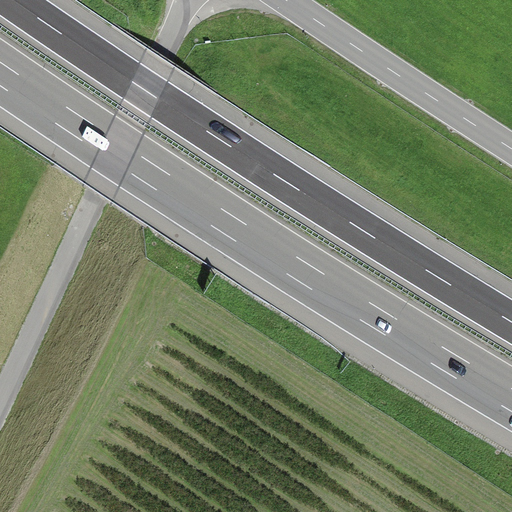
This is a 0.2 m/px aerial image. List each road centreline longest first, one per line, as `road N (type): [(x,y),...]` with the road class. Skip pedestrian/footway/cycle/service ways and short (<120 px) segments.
road 1 (motorway): [(0,74),(511,400)]
road 2 (motorway): [(511,320),(14,0)]
road 3 (primary): [(286,0),(511,145)]
road 4 (residential): [(98,193),(0,407)]
road 5 (residential): [(98,193),(188,0)]
